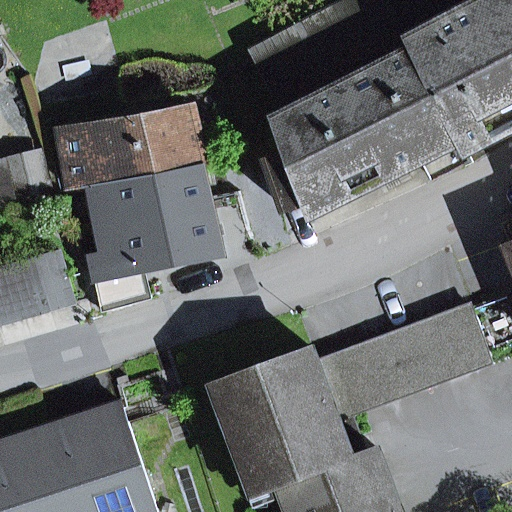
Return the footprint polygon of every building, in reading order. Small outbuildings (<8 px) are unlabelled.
[(415,50),(412,44),(388,0),(359,0),(257,54),(289,114),(415,50)] [(388,0),(412,44),(470,14),(462,0),(388,0)] [(511,128),(511,0),(495,0),(470,14),(412,44),(415,50),(468,152),(511,128)] [(415,50),(289,114),(278,120),(291,157),(272,166),(288,209),(306,199),(313,221),(425,162),(435,182),(473,163),(468,152),(415,50)] [(76,188),(91,185),(97,215),(122,210),(118,189),(204,167),(195,116),(127,128),(125,117),(70,127),(72,137),(67,138),(76,188)] [(13,169),(19,195),(50,187),(43,161),(13,169)] [(147,266),(219,253),(204,167),(118,189),(122,210),(97,215),(99,229),(106,253),(91,257),(104,312),(153,299),(147,266)] [(84,233),(88,257),(91,257),(106,253),(99,229),(84,233)] [(76,304),(62,253),(34,261),(49,312),(76,304)] [(9,268),(24,320),(49,312),(34,261),(9,268)] [(0,326),(24,320),(9,268),(0,270),(0,326)] [(511,291),(473,306),(493,360),(511,352),(511,291)] [(493,360),(473,306),(333,359),(353,412),(493,360)] [(289,485),(298,511),(402,511),(380,451),(345,464),(338,445),(347,442),(340,422),(318,364),(313,350),(222,385),(263,495),(289,485)] [(340,422),(511,357),(511,352),(493,360),(353,412),(333,359),(318,364),(340,422)] [(0,511),(158,511),(123,404),(0,446),(0,511)]
